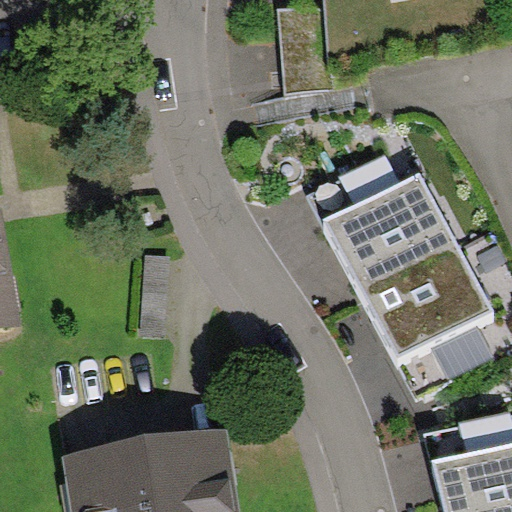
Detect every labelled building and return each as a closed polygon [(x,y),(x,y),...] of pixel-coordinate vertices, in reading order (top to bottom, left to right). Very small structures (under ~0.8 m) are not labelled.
[(357,291),(456,241),(407,145),(308,195),(357,291)] [(0,334),(23,330),(4,212),(0,212),(0,334)] [(511,349),(456,241),(357,291),(415,404),(511,354),(511,349)] [(447,511),(511,511),(511,415),(428,436),(447,511)] [(239,511),(227,437),(63,463),(70,511),(239,511)]
